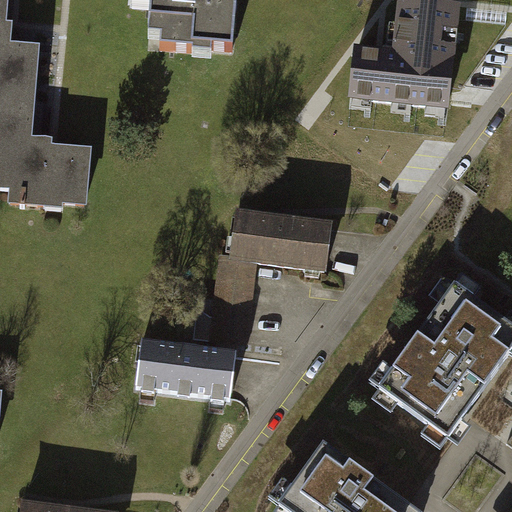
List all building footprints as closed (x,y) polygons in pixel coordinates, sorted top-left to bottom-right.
[(5,0),(0,0),(0,109),(5,110),(6,90),(32,92),(35,49),(6,47),(8,25),(4,25),(5,0)] [(133,0),(133,10),(153,12),(150,41),(164,42),(165,51),(194,53),(194,59),(215,61),(215,53),(236,55),(240,2),(218,0),(133,0)] [(450,109),(461,3),(436,0),(398,0),(393,49),(355,45),(349,98),(450,109)] [(27,143),(32,92),(6,90),(5,110),(0,109),(0,181),(11,183),(9,203),(42,206),(42,201),(81,204),(85,153),(47,150),(47,145),(27,143)] [(329,272),(335,222),(239,209),(233,256),(219,255),(210,343),(249,347),(260,263),(329,272)] [(511,341),(511,330),(452,288),(380,389),(445,435),(511,341)] [(230,402),(236,357),(143,346),(138,391),(230,402)] [(418,511),(326,446),(284,503),(296,511),(418,511)] [(112,511),(24,501),(22,511),(112,511)]
